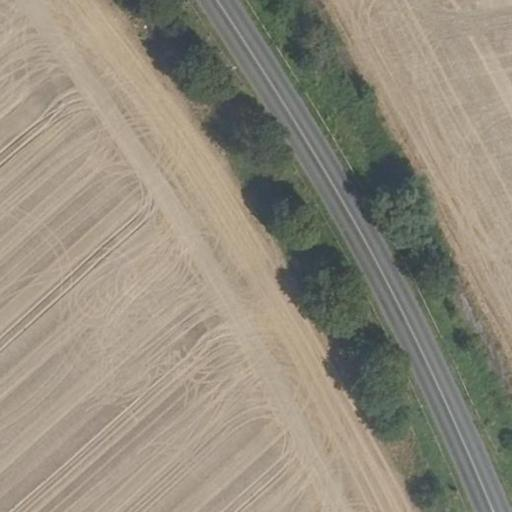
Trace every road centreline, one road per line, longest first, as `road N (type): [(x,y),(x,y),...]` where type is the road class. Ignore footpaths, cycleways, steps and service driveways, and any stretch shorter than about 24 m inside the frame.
road 1 (secondary): [(484,511),(414,354),(311,163),(206,0)]
road 2 (unknown): [(511,253),(395,0)]
